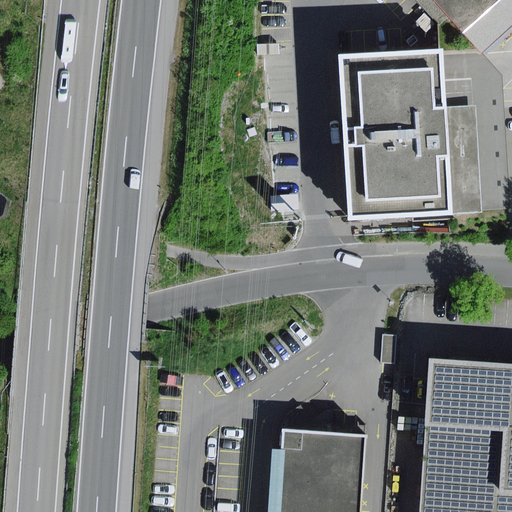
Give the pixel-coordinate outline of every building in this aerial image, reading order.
[(449,16),(435,0),(417,0),(439,25),(449,16)] [(511,0),(435,0),(449,16),(485,55),(511,30),(511,0)] [(444,52),(340,58),(350,221),(454,215),(447,108),(444,52)] [(477,106),(447,108),(454,215),(483,213),(477,106)] [(397,337),(383,336),(381,363),(395,364),(397,337)] [(511,511),(511,366),(432,362),(423,511),(511,511)] [(364,511),(370,437),(285,431),(283,452),(278,511),(364,511)] [(270,511),(278,511),(283,452),(275,451),(270,511)]
